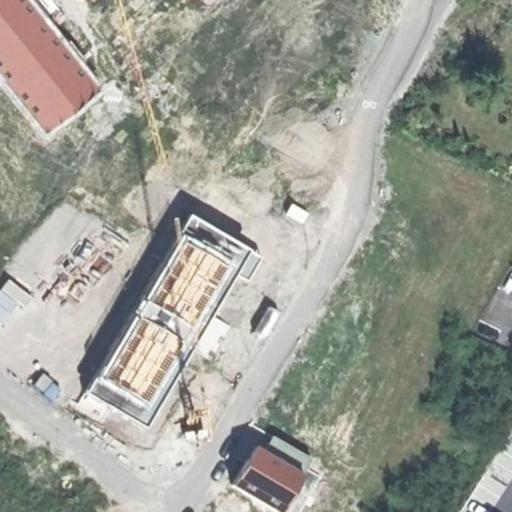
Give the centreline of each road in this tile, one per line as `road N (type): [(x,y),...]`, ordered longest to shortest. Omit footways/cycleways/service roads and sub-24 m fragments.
road 1 (residential): [(349,230),(169,511)]
road 2 (residential): [(422,0),(419,23),(370,124),(349,230)]
road 3 (residential): [(168,511),(123,488),(0,388)]
